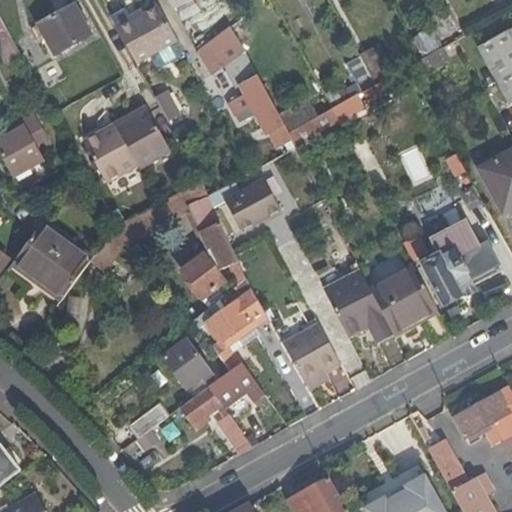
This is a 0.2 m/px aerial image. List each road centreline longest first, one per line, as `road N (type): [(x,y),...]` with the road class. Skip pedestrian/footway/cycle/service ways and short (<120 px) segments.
road 1 (residential): [(182,511),(511,331)]
road 2 (residential): [(0,372),(36,401),(129,511)]
